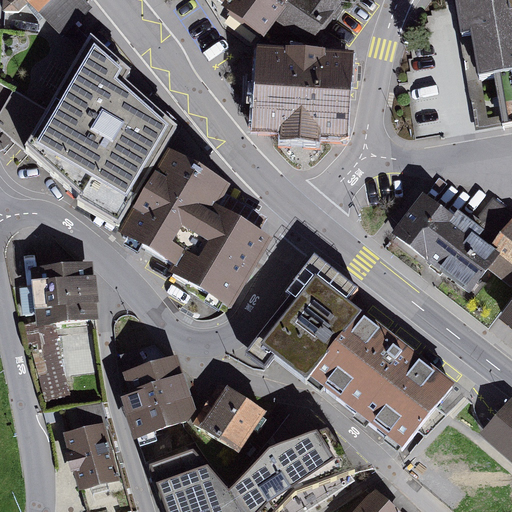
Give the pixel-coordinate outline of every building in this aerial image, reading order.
[(64,35),(75,25),(88,12),(75,0),(3,0),(3,12),(18,13),(29,3),(62,37),(64,35)] [(235,0),(232,5),(228,11),(232,13),(230,17),(258,37),(260,34),(264,37),(291,0),(235,0)] [(291,0),(264,37),(270,42),(309,44),(330,15),(335,19),(341,9),(344,11),(352,0),(291,0)] [(511,0),(456,0),(462,34),(472,33),(480,81),(494,79),(511,75),(511,0)] [(75,25),(64,35),(71,43),(82,32),(75,25)] [(83,54),(91,42),(82,32),(71,43),(83,54)] [(91,42),(83,54),(50,112),(14,91),(0,114),(0,130),(80,202),(78,207),(119,231),(177,132),(125,85),(130,76),(91,42)] [(290,59),(263,57),(258,131),(285,132),(284,143),(316,145),(317,135),(344,136),(348,62),(322,61),(322,58),(290,56),(290,59)] [(511,75),(494,79),(503,129),(511,127),(511,75)] [(226,191),(170,158),(123,238),(176,269),(172,277),(188,287),(188,292),(204,301),(206,296),(229,309),(267,244),(213,212),(226,191)] [(469,240),(418,202),(388,242),(469,302),(489,275),(511,292),(511,220),(494,207),(469,240)] [(311,380),(361,316),(347,305),(358,292),(314,257),(294,284),(295,285),(286,297),(290,300),(254,346),(306,386),(311,380)] [(92,268),(40,273),(41,287),(35,287),(37,311),(43,310),(45,326),(97,321),(92,268)] [(511,302),(492,328),(511,343),(511,302)] [(361,316),(311,380),(402,452),(453,388),(361,316)] [(129,378),(127,379),(134,399),(123,402),(136,439),(186,423),(191,413),(175,363),(165,366),(162,356),(155,348),(132,356),(132,357),(122,360),(129,378)] [(262,416),(220,388),(195,426),(237,454),(262,416)] [(84,434),(61,441),(77,497),(119,486),(98,409),(78,414),(84,434)] [(511,409),(488,437),(511,458),(511,409)] [(327,433),(269,454),(229,495),(193,454),(149,470),(164,511),(280,511),(295,497),(355,476),(327,433)] [(392,511),(374,496),(359,511),(392,511)]
